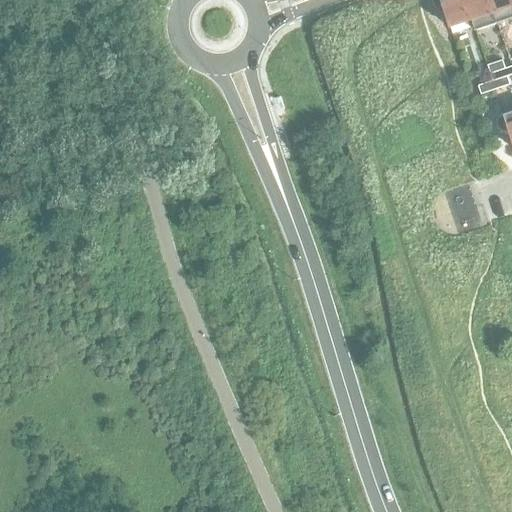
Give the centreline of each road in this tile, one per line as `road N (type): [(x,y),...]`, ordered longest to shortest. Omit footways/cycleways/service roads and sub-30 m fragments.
road 1 (tertiary): [(386,511),(294,231)]
road 2 (tertiary): [(213,66),(294,231)]
road 3 (tertiary): [(294,231),(246,55)]
